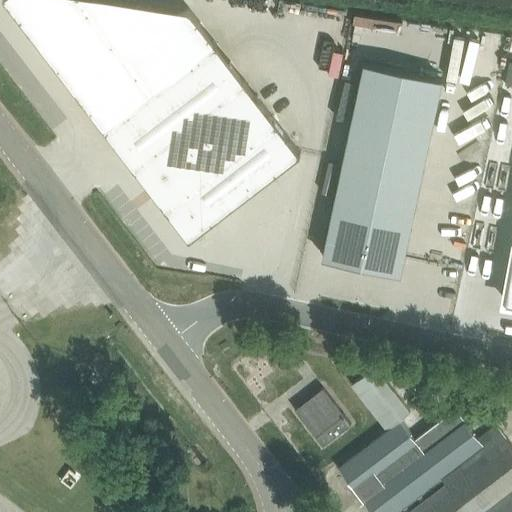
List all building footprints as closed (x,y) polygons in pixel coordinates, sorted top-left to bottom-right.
[(217,41),(106,126),(191,237),(302,152),(217,41)] [(443,76),(365,59),(323,255),(402,272),(443,76)] [(511,177),(488,293),(511,297),(511,177)] [(411,410),(378,367),(376,364),(374,366),(352,382),(387,428),(402,417),(411,410)] [(323,386),(296,407),(323,444),(351,423),(323,386)] [(374,511),(392,511),(443,473),(448,478),(505,434),(497,422),(479,436),(456,405),(416,435),(401,419),(339,466),(374,511)] [(511,511),(511,442),(505,434),(448,478),(443,473),(392,511),(511,511)]
